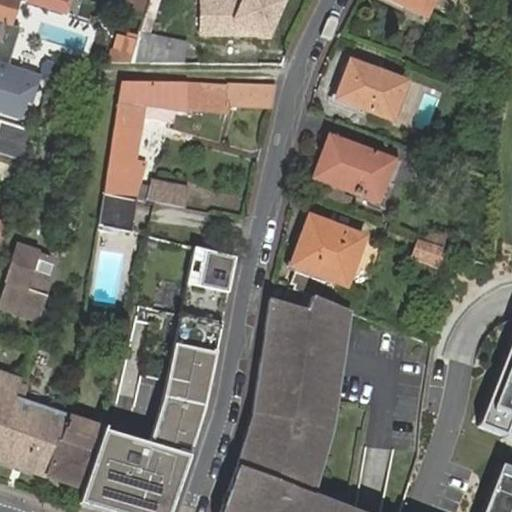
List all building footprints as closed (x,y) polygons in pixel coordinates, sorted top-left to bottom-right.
[(0,0),(0,20),(9,23),(16,1),(13,0),(0,0)] [(142,16),(145,0),(123,0),(121,10),(142,16)] [(197,0),(197,38),(268,40),(284,3),(277,0),(197,0)] [(396,0),(426,15),(433,0),(396,0)] [(131,63),(139,36),(123,31),(113,62),(131,63)] [(354,62),(341,100),(388,116),(400,79),(354,62)] [(0,109),(7,111),(20,71),(0,65),(0,64),(0,109)] [(30,74),(20,71),(7,111),(16,115),(30,74)] [(217,104),(218,85),(156,85),(155,88),(143,85),(143,91),(121,87),(107,190),(125,194),(129,173),(141,103),(159,107),(160,102),(217,104)] [(273,104),(278,85),(244,85),(243,102),(273,104)] [(46,98),(39,122),(51,126),(58,102),(46,98)] [(0,122),(0,139),(31,149),(37,129),(1,118),(0,122)] [(0,152),(28,161),(31,152),(31,149),(0,139),(0,152)] [(378,200),(392,162),(332,141),(318,177),(363,195),(378,200)] [(402,166),(392,162),(378,200),(363,195),(361,201),(386,210),(402,166)] [(156,177),(129,173),(125,194),(128,195),(152,200),(156,177)] [(0,242),(4,244),(11,222),(3,220),(0,218),(0,242)] [(299,292),(302,292),(332,304),(340,282),(345,284),(362,237),(311,218),(295,265),(300,267),(295,282),(301,284),(299,292)] [(445,247),(422,238),(416,257),(439,265),(445,247)] [(53,277),(58,259),(19,247),(0,305),(0,306),(40,319),(48,295),(53,277)] [(223,322),(237,258),(196,248),(162,400),(148,445),(104,430),(84,489),(79,504),(106,511),(168,511),(205,399),(223,322)] [(299,292),(279,283),(274,300),(279,302),(297,308),(302,292),(299,292)] [(297,308),(279,302),(268,346),(253,412),(221,511),(365,511),(311,490),(331,427),(346,362),(358,314),(332,304),(302,292),(297,308)] [(511,335),(480,413),(508,424),(511,414),(511,335)] [(0,442),(19,383),(20,381),(0,374),(0,442)] [(19,383),(0,442),(0,459),(50,476),(71,416),(25,399),(29,386),(19,383)] [(508,424),(480,413),(476,423),(504,434),(508,424)] [(105,427),(71,416),(50,476),(84,489),(104,430),(105,427)] [(511,511),(511,473),(504,470),(486,511),(511,511)]
